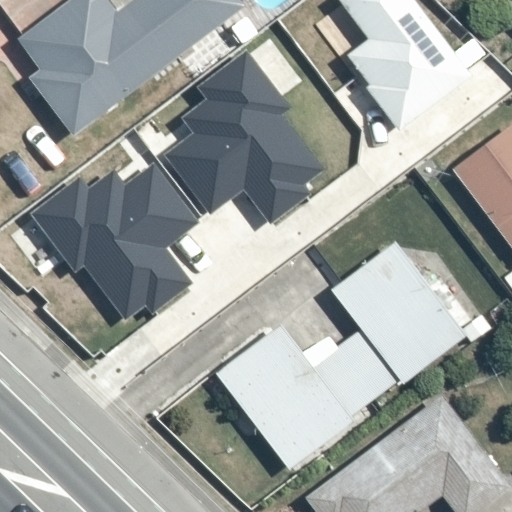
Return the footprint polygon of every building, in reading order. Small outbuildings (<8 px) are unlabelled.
[(28,82),(72,140),(245,10),(237,0),(136,0),(113,17),(100,0),(72,0),(14,43),(38,74),(28,82)] [(344,64),(398,135),(472,79),(411,0),(338,0),(335,2),(368,45),(344,64)] [(303,189),(322,175),(280,118),(290,111),(247,53),(197,90),(206,102),(180,121),(193,138),(166,158),(210,217),(243,193),(270,230),(311,199),(303,189)] [(511,127),(452,173),(511,251),(511,127)] [(400,177),(362,128),(315,165),(353,213),(400,177)] [(150,320),(192,288),(164,251),(197,226),(153,168),(124,190),(112,174),(87,192),(78,181),(30,217),(75,276),(83,269),(125,324),(143,310),(150,320)] [(360,333),(335,352),(374,403),(399,385),(402,389),(466,342),(393,245),(329,292),(360,333)] [(350,421),(374,403),(335,352),(311,370),(280,329),(215,378),(287,473),(352,424),(350,421)] [(424,511),(442,498),(452,511),(483,511),(511,491),(440,398),(305,501),(313,511),(424,511)]
